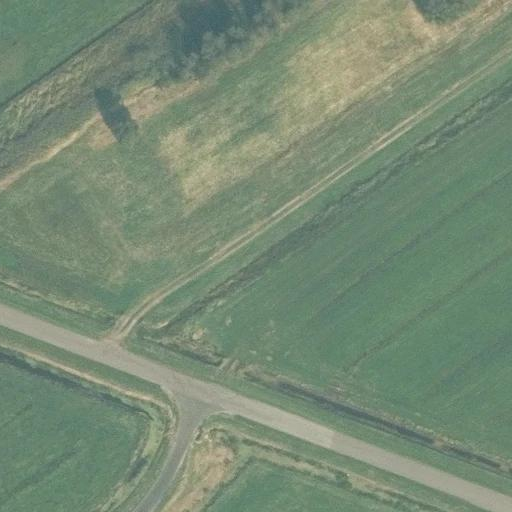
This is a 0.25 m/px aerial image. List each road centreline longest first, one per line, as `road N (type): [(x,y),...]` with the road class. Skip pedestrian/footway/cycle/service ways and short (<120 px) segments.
road 1 (unclassified): [(509,511),(204,397)]
road 2 (unclassified): [(204,397),(0,319)]
road 3 (residential): [(146,511),(167,486),(204,397)]
